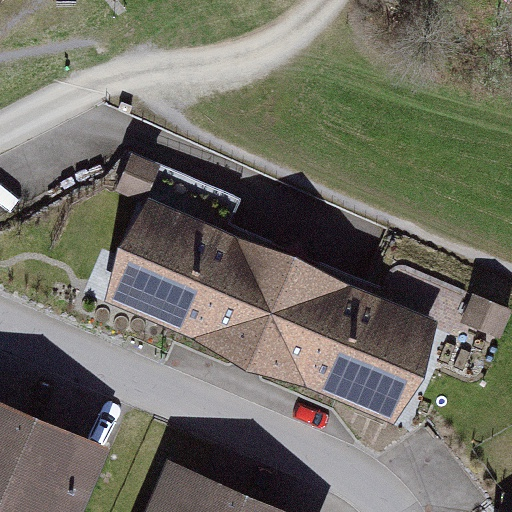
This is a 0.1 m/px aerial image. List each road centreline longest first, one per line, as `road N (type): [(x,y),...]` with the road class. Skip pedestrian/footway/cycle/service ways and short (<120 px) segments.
road 1 (residential): [(388,511),(380,501),(0,331)]
road 2 (track): [(115,91),(213,83),(289,55),(342,0)]
